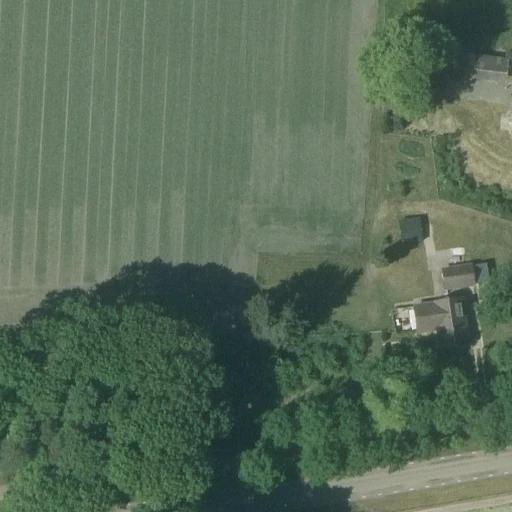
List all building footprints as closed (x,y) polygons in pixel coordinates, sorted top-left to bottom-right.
[(431,77),(503,86),(506,61),(452,55),(453,47),(434,45),(431,77)] [(396,245),(416,243),(420,243),(417,221),(394,223),(396,245)] [(460,234),(444,239),(449,257),(465,253),(460,234)] [(469,266),(441,270),(439,270),(442,294),(474,288),(470,266),(469,266)] [(415,337),(435,334),(438,352),(467,348),(460,300),(431,305),(410,307),(415,337)] [(33,374),(66,373),(66,354),(32,356),(33,374)]
